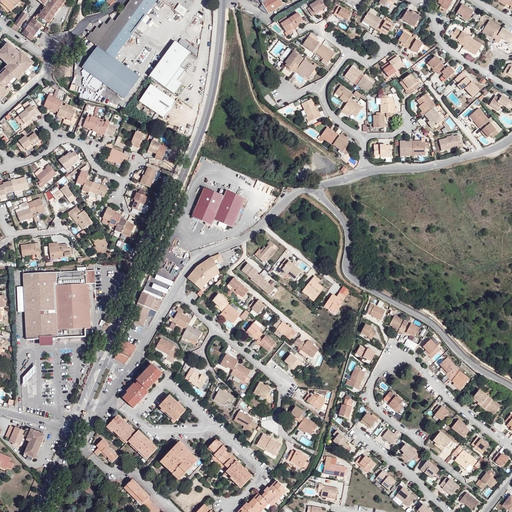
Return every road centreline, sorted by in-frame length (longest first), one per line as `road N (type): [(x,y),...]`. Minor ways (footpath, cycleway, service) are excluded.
road 1 (primary): [(119,325),(211,96),(221,0)]
road 2 (unclassified): [(314,187),(346,227),(351,277),(434,325),(477,368),(511,387)]
road 3 (residential): [(174,291),(281,384),(275,430)]
road 4 (unclassified): [(365,173),(427,167),(511,138)]
road 5 (residential): [(244,238),(244,256),(231,273),(298,330)]
